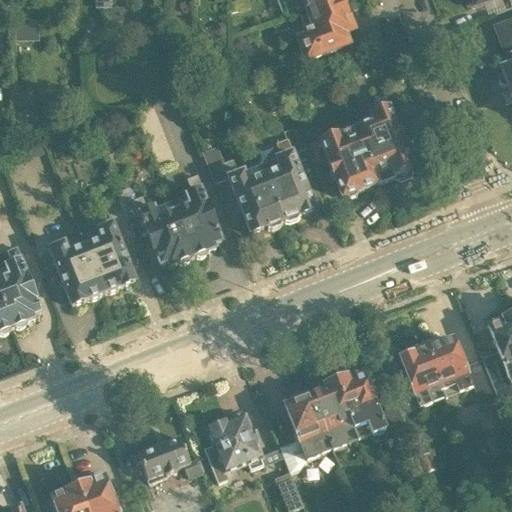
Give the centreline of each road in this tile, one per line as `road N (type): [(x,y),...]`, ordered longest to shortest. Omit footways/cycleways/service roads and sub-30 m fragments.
road 1 (secondary): [(417,261),(0,426)]
road 2 (residential): [(491,219),(406,0)]
